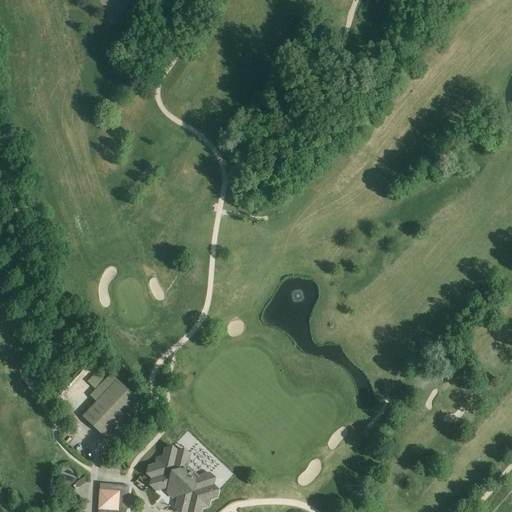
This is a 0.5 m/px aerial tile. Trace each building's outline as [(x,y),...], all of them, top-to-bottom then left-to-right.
[(111,374),(105,380),(97,373),(88,382),(96,390),(90,396),(96,403),(83,418),(105,438),(139,401),(118,380),(111,374)] [(145,415),(152,423),(157,419),(150,411),(145,415)] [(139,423),(143,427),(147,422),(143,418),(139,423)] [(184,450),(177,452),(172,448),(165,450),(164,457),(157,458),(156,465),(149,467),(147,474),(152,479),(151,486),(156,491),(169,487),(172,489),(171,492),(174,495),(177,494),(179,496),(176,510),(178,511),(200,511),(201,508),(208,506),(210,500),(216,498),(218,491),(213,486),(214,479),(209,474),(196,478),(186,469),(189,455),(184,450)] [(100,483),(100,510),(123,511),(125,484),(100,483)]
